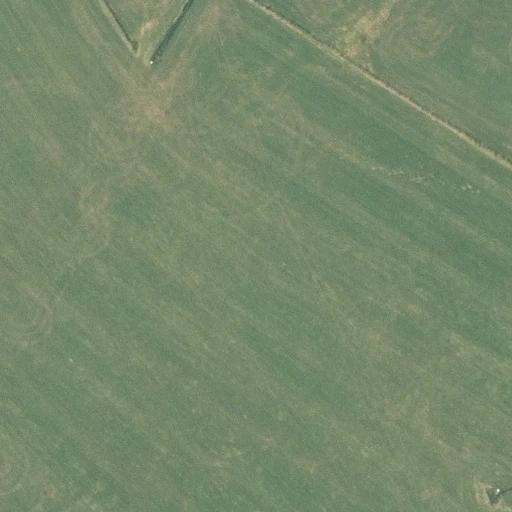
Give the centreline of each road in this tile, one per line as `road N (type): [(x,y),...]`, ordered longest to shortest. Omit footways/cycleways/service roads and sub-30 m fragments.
road 1 (track): [(511,189),(0,464)]
road 2 (motorway): [(511,311),(135,511)]
road 3 (motorway): [(225,511),(511,358)]
